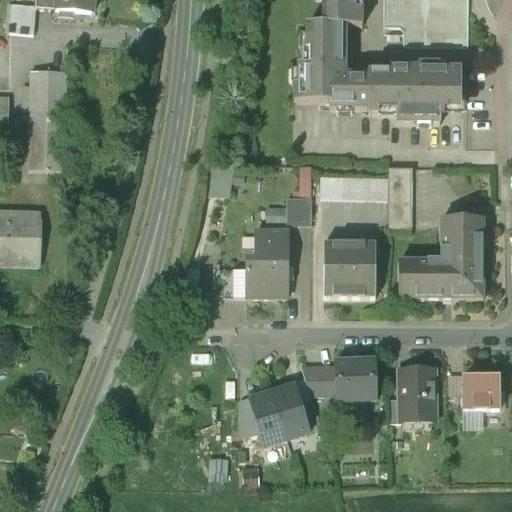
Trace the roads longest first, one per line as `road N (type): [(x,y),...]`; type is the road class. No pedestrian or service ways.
road 1 (primary): [(52,511),(152,264),(181,128),(193,0)]
road 2 (residential): [(511,333),(254,340)]
